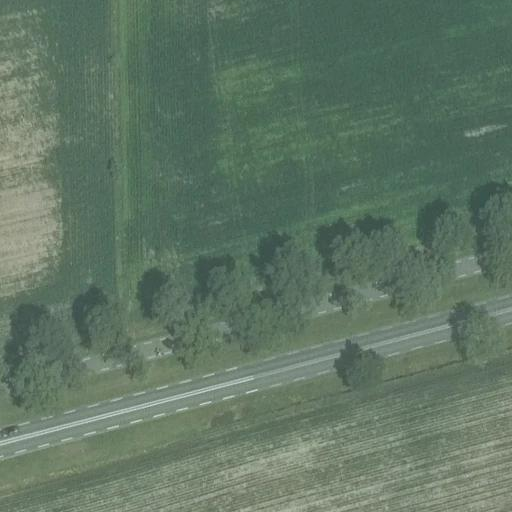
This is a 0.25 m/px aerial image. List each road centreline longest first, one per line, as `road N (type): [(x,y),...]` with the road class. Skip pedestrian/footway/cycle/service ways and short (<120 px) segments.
road 1 (unclassified): [(0,389),(511,255)]
road 2 (primary): [(20,438),(511,309)]
